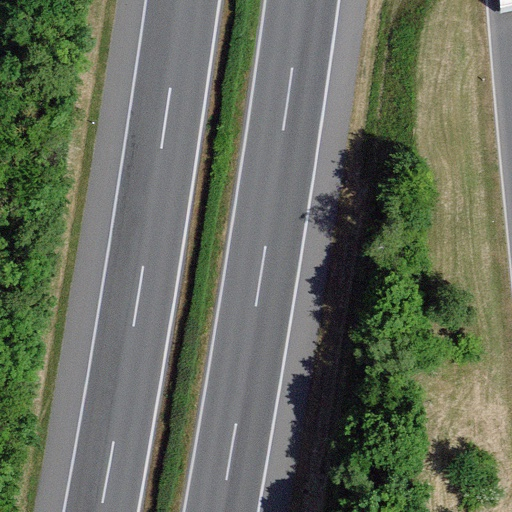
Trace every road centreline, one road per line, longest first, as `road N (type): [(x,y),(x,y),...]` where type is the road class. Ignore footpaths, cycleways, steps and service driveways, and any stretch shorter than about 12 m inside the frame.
road 1 (motorway): [(182,0),(100,511)]
road 2 (motorway): [(220,511),(301,0)]
